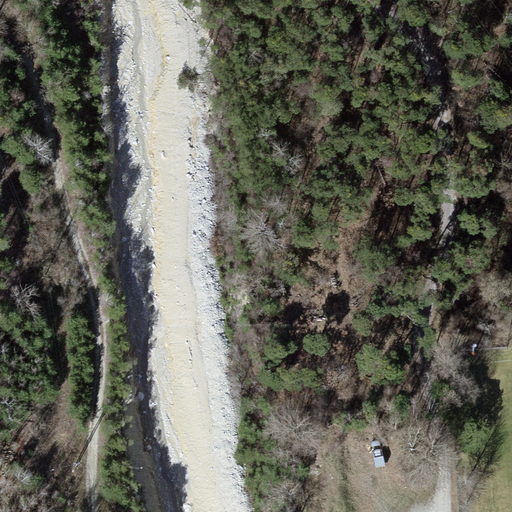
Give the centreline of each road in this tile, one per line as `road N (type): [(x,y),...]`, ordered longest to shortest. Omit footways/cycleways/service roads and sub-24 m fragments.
road 1 (motorway): [(511,345),(371,308),(0,161)]
road 2 (motorway): [(0,282),(336,415),(511,461)]
road 3 (track): [(389,0),(428,103),(432,262),(418,365),(440,511)]
road 4 (track): [(66,117),(53,70),(13,0)]
